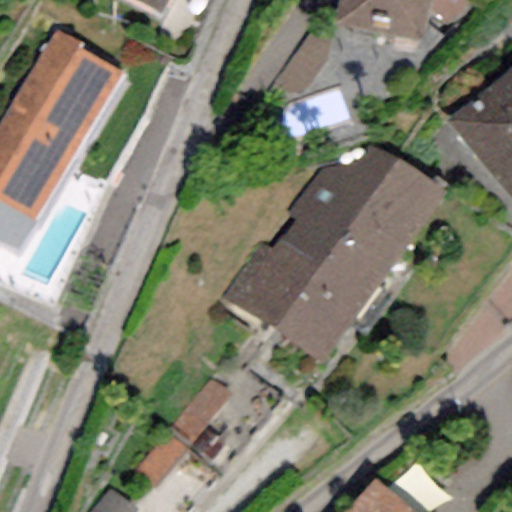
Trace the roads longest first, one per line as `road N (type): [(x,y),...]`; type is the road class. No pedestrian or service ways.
road 1 (residential): [(235,0),(32,511)]
road 2 (residential): [(303,511),(511,348)]
